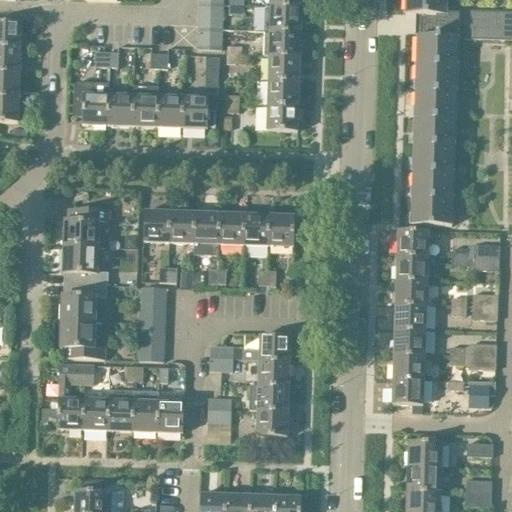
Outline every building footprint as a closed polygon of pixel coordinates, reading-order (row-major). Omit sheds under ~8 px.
[(228,0),(228,8),(243,8),(243,0),(228,0)] [(301,0),(270,0),(270,9),(265,9),(301,10),(301,0)] [(421,37),(419,37),(412,227),(446,228),(453,38),(458,39),(458,40),(511,41),(511,13),(458,12),(458,16),(447,16),(447,18),(440,17),(441,0),(406,0),(406,16),(422,17),(421,37)] [(221,17),(221,5),(199,5),(198,16),(221,17)] [(243,17),(243,8),(228,8),(228,17),(243,17)] [(300,36),(301,10),(265,9),(264,34),(300,36)] [(221,29),(221,17),(198,16),(198,28),(221,29)] [(0,49),(20,50),(21,25),(0,24),(0,49)] [(220,40),(221,29),(198,28),(197,39),(220,40)] [(299,60),(300,36),(264,34),(263,59),(299,60)] [(220,53),(220,40),(197,39),(197,52),(220,53)] [(0,74),(19,75),(20,50),(0,49),(0,74)] [(226,57),(241,58),(241,49),(226,49),(226,57)] [(110,55),(100,55),(94,54),(93,69),(109,70),(110,55)] [(159,71),(160,57),(150,57),(150,71),(159,71)] [(241,67),(241,58),(226,57),(226,66),(241,67)] [(298,85),(299,60),(263,59),(269,59),(268,84),(298,85)] [(219,73),(219,60),(206,60),(206,73),(219,73)] [(0,99),(18,100),(19,75),(0,74),(0,99)] [(298,110),(298,85),(268,84),(267,109),(298,110)] [(72,119),(82,120),(82,127),(108,127),(109,98),(108,98),(108,86),(76,85),(73,88),(72,119)] [(132,128),(134,89),(133,89),(133,99),(109,98),(108,127),(132,128)] [(157,99),(158,89),(134,89),(132,128),(157,129),(158,100),(157,99)] [(224,107),(239,108),(240,98),(224,98),(224,107)] [(0,123),(17,124),(18,100),(0,99),(0,123)] [(182,130),(183,100),(158,100),(157,129),(182,130)] [(183,100),(182,130),(206,131),(207,130),(215,130),(215,114),(207,114),(208,101),(183,100)] [(239,116),(239,108),(224,107),(224,115),(239,116)] [(297,135),(298,110),(267,109),(266,134),(297,135)] [(108,232),(108,213),(75,212),(74,223),(64,223),(63,232),(62,232),(61,246),(63,246),(63,250),(98,251),(105,251),(105,235),(108,232)] [(169,245),(170,215),(145,214),(144,244),(169,245)] [(193,246),(194,215),(170,215),(169,245),(193,246)] [(217,247),(219,216),(194,215),(193,246),(217,247)] [(242,248),(244,217),(219,216),(217,247),(242,248)] [(268,248),(269,218),(244,217),(242,248),(268,248)] [(293,249),(294,219),(269,218),(268,248),(293,249)] [(397,259),(427,260),(428,234),(398,233),(397,259)] [(499,262),(499,248),(474,247),(473,261),(499,262)] [(97,275),(98,251),(63,250),(63,252),(61,252),(61,266),(62,266),(62,275),(72,276),(72,287),(106,288),(107,276),(97,275)] [(452,260),(467,261),(467,251),(453,251),(452,260)] [(426,284),(427,260),(397,259),(396,283),(426,284)] [(499,274),(499,262),(473,261),(473,273),(499,274)] [(167,286),(168,270),(159,270),(159,285),(167,286)] [(168,270),(167,286),(176,286),(176,270),(168,270)] [(216,287),(217,272),(208,272),(207,287),(216,287)] [(217,272),(216,287),(225,287),(226,272),(217,272)] [(266,289),(267,273),(258,273),(257,288),(266,289)] [(267,273),(266,289),(275,289),(275,274),(267,273)] [(181,275),(180,290),(191,290),(192,275),(181,275)] [(425,309),(426,284),(396,283),(395,308),(425,309)] [(106,300),(106,288),(72,287),(72,298),(61,297),(61,307),(59,307),(59,321),(60,321),(60,324),(95,325),(96,300),(106,300)] [(164,308),(164,292),(141,291),(141,307),(164,308)] [(471,310),(497,311),(497,298),(472,297),(471,310)] [(450,310),(466,310),(466,301),(450,301),(450,310)] [(164,319),(164,308),(141,307),(140,318),(164,319)] [(424,334),(425,309),(395,308),(394,332),(424,334)] [(465,319),(466,310),(450,310),(450,318),(465,319)] [(497,324),(497,311),(471,310),(471,323),(497,324)] [(163,331),(164,319),(140,318),(140,330),(163,331)] [(94,350),(95,325),(60,324),(60,326),(59,326),(58,340),(60,340),(59,350),(63,350),(63,361),(69,362),(104,363),(104,350),(94,350)] [(163,342),(163,331),(140,330),(140,341),(163,342)] [(424,359),(424,334),(394,332),(393,358),(424,359)] [(289,365),(290,340),(290,339),(259,338),(259,364),(289,365)] [(163,354),(163,342),(140,341),(139,353),(163,354)] [(495,361),(496,347),(470,347),(470,360),(495,361)] [(221,349),(220,349),(209,349),(208,375),(220,375),(221,362),(221,349)] [(221,362),(232,363),(233,350),(221,349),(221,362)] [(449,360),(464,360),(464,351),(449,350),(449,360)] [(162,365),(163,354),(139,353),(139,364),(162,365)] [(423,383),(424,359),(393,358),(392,381),(423,383)] [(464,368),(464,360),(449,360),(448,368),(464,368)] [(495,373),(495,361),(470,360),(469,372),(495,373)] [(232,375),(232,363),(221,362),(220,375),(232,375)] [(288,390),(289,365),(259,364),(258,389),(288,390)] [(59,367),(57,432),(82,433),(83,403),(69,402),(70,387),(83,387),(84,368),(59,367)] [(84,368),(83,387),(92,388),(93,368),(84,368)] [(133,385),(134,370),(125,369),(125,384),(133,385)] [(134,370),(133,385),(142,385),(143,370),(134,370)] [(159,370),(158,386),(167,386),(168,371),(159,370)] [(422,409),(423,383),(392,381),(392,407),(422,409)] [(463,384),(462,384),(448,384),(448,393),(463,393),(463,384)] [(494,398),(494,385),(469,384),(468,398),(494,398)] [(287,415),(288,390),(258,389),(257,414),(287,415)] [(107,434),(108,394),(107,404),(83,403),(82,433),(107,434)] [(132,434),(133,405),(132,405),(133,395),(108,394),(107,434),(132,434)] [(133,405),(132,434),(156,435),(157,406),(157,395),(133,394),(133,395),(133,405)] [(218,427),(218,414),(219,401),(207,401),(206,427),(218,427)] [(231,415),(231,413),(231,402),(219,401),(218,414),(231,415)] [(182,436),(183,406),(157,406),(156,435),(182,436)] [(231,427),(231,415),(218,414),(218,427),(231,427)] [(286,440),(287,415),(257,414),(256,439),(286,440)] [(407,469),(440,470),(441,445),(408,444),(407,469)] [(492,447),(467,446),(466,459),(492,460),(492,447)] [(439,496),(440,470),(407,469),(406,495),(439,496)] [(491,484),(490,484),(465,483),(465,497),(491,498),(491,484)] [(117,504),(118,495),(75,493),(74,511),(110,511),(110,504),(117,504)] [(438,511),(439,496),(406,495),(405,511),(438,511)] [(224,511),(225,498),(200,497),(199,511),(224,511)] [(490,510),(491,498),(465,497),(464,509),(490,510)] [(250,511),(251,499),(225,498),(224,511),(250,511)] [(274,511),(275,500),(251,499),(250,511),(274,511)] [(275,500),(274,511),(299,511),(300,500),(275,500)]
